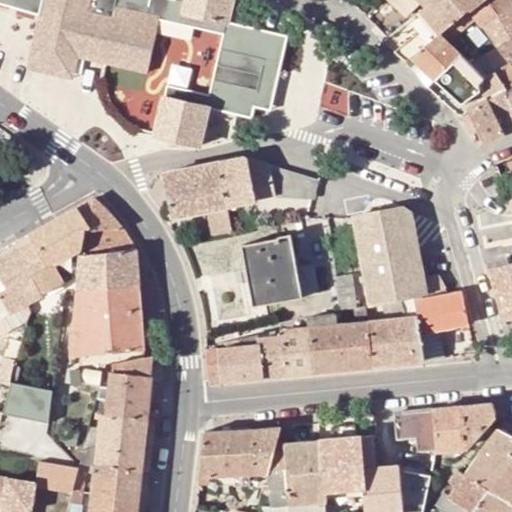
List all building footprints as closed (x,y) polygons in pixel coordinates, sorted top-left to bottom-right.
[(0,0),(0,3),(40,15),(43,0),(0,0)] [(43,0),(40,15),(33,46),(77,56),(107,63),(147,72),(159,19),(223,33),(209,93),(167,84),(156,136),(201,147),(206,122),(213,123),(217,108),(254,116),(256,105),(262,82),(278,85),(289,34),(229,22),(234,0),(43,0)] [(388,0),(398,10),(402,7),(408,14),(421,1),(426,6),(433,0),(388,0)] [(470,9),(463,0),(433,0),(426,6),(421,10),(431,22),(396,52),(407,61),(411,57),(440,33),(470,9)] [(463,0),(470,9),(472,11),(484,0),(463,0)] [(477,18),(483,27),(511,4),(511,0),(484,0),(472,11),(477,18)] [(511,4),(483,27),(502,50),(511,63),(511,4)] [(470,9),(440,33),(449,42),(477,18),(472,11),(470,9)] [(440,33),(411,57),(434,80),(463,56),(449,42),(440,33)] [(77,56),(33,46),(28,68),(72,78),(77,56)] [(511,63),(502,50),(487,58),(498,71),(511,66),(511,63)] [(463,56),(434,80),(462,105),(481,90),(485,99),(489,97),(505,89),(497,71),(485,78),(463,56)] [(511,66),(498,71),(497,71),(505,89),(511,104),(511,66)] [(278,85),(262,82),(256,105),(272,109),(278,85)] [(511,129),(511,104),(505,89),(489,97),(505,133),(511,129)] [(485,99),(469,109),(485,143),(505,133),(489,97),(485,99)] [(220,162),(229,206),(257,201),(256,200),(276,195),(303,196),(314,197),(316,197),(320,180),(245,157),(220,162)] [(220,162),(164,174),(174,217),(210,210),(229,206),(220,162)] [(81,256),(136,249),(130,239),(123,226),(111,214),(106,209),(92,199),(75,210),(32,235),(35,241),(49,270),(33,275),(42,295),(79,275),(81,256)] [(229,206),(210,210),(215,236),(235,231),(230,210),(229,206)] [(385,212),(353,219),(358,241),(371,305),(404,298),(415,296),(427,293),(423,277),(409,207),(385,212)] [(30,304),(42,295),(33,275),(49,270),(35,241),(0,260),(0,327),(3,329),(28,315),(34,312),(30,304)] [(281,245),(246,252),(258,313),(322,300),(316,270),(299,274),(293,241),(281,244),(281,245)] [(81,256),(79,275),(78,293),(139,286),(136,249),(81,256)] [(504,319),(511,317),(511,265),(490,270),(499,302),(504,319)] [(352,274),(335,277),(341,310),(354,308),(357,308),(352,274)] [(423,277),(427,293),(446,291),(445,287),(438,274),(423,277)] [(139,286),(78,293),(72,358),(145,351),(139,286)] [(447,293),(441,295),(447,328),(468,325),(470,324),(462,291),(447,293)] [(447,328),(441,295),(415,300),(417,311),(421,333),(441,329),(447,328)] [(407,316),(389,318),(397,364),(425,360),(421,333),(417,311),(415,300),(415,296),(404,298),(407,316)] [(309,326),(315,371),(376,365),(368,320),(366,307),(357,308),(354,308),(356,321),(339,324),(337,311),(307,316),(309,326)] [(397,364),(389,318),(368,320),(376,365),(397,364)] [(315,371),(309,326),(282,329),(282,334),(287,374),(315,371)] [(445,358),(441,329),(421,333),(425,360),(445,358)] [(282,334),(272,335),(260,337),(261,343),(265,376),(287,374),(282,334)] [(265,376),(261,343),(207,349),(210,382),(265,376)] [(103,416),(147,421),(153,357),(113,364),(114,371),(112,373),(111,389),(101,389),(94,414),(103,416)] [(0,373),(0,392),(7,394),(16,362),(4,359),(0,373)] [(10,382),(8,414),(53,417),(55,385),(10,382)] [(494,403),(462,406),(467,447),(492,420),(497,414),(494,403)] [(467,447),(462,406),(433,409),(437,449),(439,451),(440,456),(447,455),(447,450),(467,447)] [(437,449),(433,409),(395,413),(398,440),(417,437),(418,445),(437,449)] [(80,465),(141,474),(147,421),(103,416),(100,430),(90,429),(80,465)] [(321,440),(326,501),(327,507),(366,503),(363,467),(378,466),(377,449),(376,440),(376,435),(360,436),(358,423),(334,425),(335,438),(321,440)] [(256,474),(270,474),(277,444),(281,427),(243,430),(256,474)] [(511,435),(499,429),(467,475),(487,487),(511,502),(511,435)] [(256,474),(243,430),(205,433),(202,458),(200,478),(210,477),(229,476),(256,474)] [(325,511),(325,501),(326,501),(321,440),(277,444),(270,474),(271,485),(273,505),(261,506),(259,511),(277,511),(279,505),(290,505),(290,511),(325,511)] [(73,494),(80,469),(41,462),(36,484),(36,487),(37,487),(73,494)] [(363,467),(366,503),(366,511),(415,511),(422,511),(427,492),(429,483),(402,485),(399,464),(378,466),(363,467)] [(91,511),(136,511),(141,474),(80,465),(80,469),(73,494),(70,506),(81,506),(85,475),(95,476),(91,511)] [(450,498),(443,493),(436,504),(448,511),(472,511),(473,511),(487,487),(467,475),(458,470),(451,482),(458,486),(450,498)] [(36,484),(0,476),(0,506),(4,507),(3,511),(32,511),(37,487),(36,487),(36,484)] [(210,477),(200,478),(199,486),(210,485),(210,477)] [(261,502),(261,506),(273,505),(271,485),(265,484),(264,490),(261,502)] [(473,511),(509,511),(511,509),(511,502),(487,487),(473,511)]
